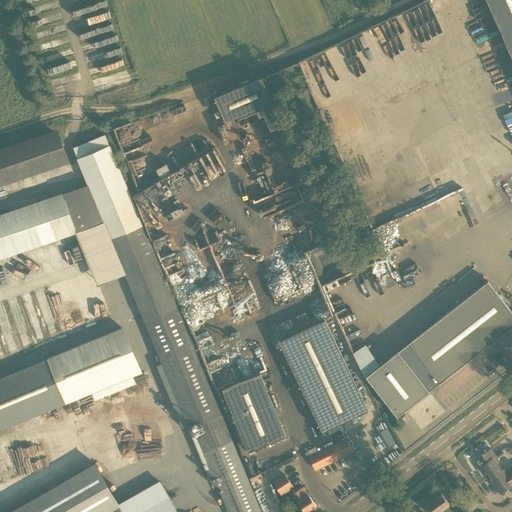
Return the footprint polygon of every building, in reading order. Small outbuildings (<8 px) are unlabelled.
[(366,0),(357,0),(356,1),(355,1),(359,9),(369,4),(366,0)] [(511,0),(487,0),(511,57),(511,0)] [(226,121),(272,102),(262,78),(215,97),(226,121)] [(74,148),(88,184),(126,274),(211,480),(213,479),(216,487),(218,486),(219,487),(221,486),(228,504),(226,505),(228,511),(261,511),(250,482),(247,476),(106,135),(74,148)] [(161,178),(170,173),(165,164),(156,168),(161,178)] [(440,383),(511,326),(511,311),(488,281),(409,343),(440,383)] [(323,432),(368,410),(325,320),(280,341),(323,432)] [(124,327),(46,358),(65,404),(143,372),(124,327)] [(397,416),(429,391),(398,352),(366,377),(397,416)] [(249,451),(286,436),(260,374),(223,390),(249,451)] [(353,452),(347,438),(335,444),(319,452),(309,457),(315,470),(342,457),(353,452)] [(473,448),(477,453),(483,448),(479,443),(473,448)] [(493,483),(500,493),(511,485),(511,470),(508,473),(504,469),(502,470),(497,463),(499,461),(491,448),(476,459),(481,466),(478,467),(484,475),(488,472),(492,478),(494,477),(497,481),(493,483)] [(123,511),(119,504),(96,463),(10,511),(123,511)] [(281,494),(293,486),(285,475),(274,483),(281,494)] [(178,511),(160,481),(119,504),(123,511),(178,511)] [(317,507),(308,493),(304,487),(293,494),(297,500),(305,511),(308,511),(313,509),(317,507)] [(450,504),(442,493),(433,500),(432,498),(426,503),(427,504),(425,506),(429,511),(449,511),(451,511),(447,506),(450,504)]
